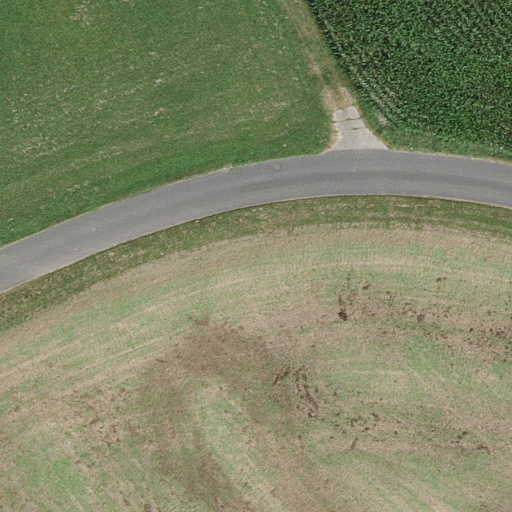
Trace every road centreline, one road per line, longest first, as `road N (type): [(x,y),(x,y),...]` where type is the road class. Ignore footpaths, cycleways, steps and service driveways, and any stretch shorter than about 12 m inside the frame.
road 1 (unclassified): [(0,265),(185,193),(336,166),(511,192)]
road 2 (track): [(294,0),(369,171)]
